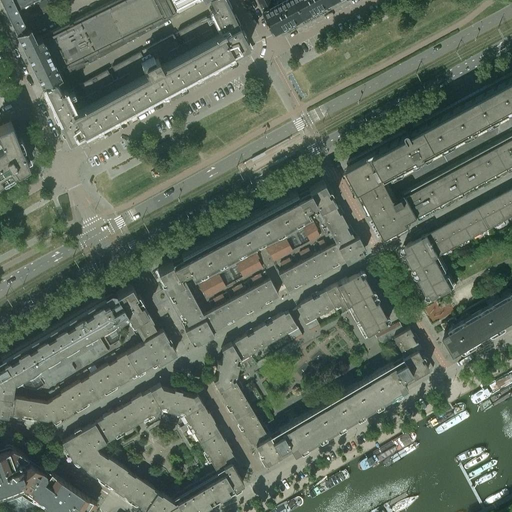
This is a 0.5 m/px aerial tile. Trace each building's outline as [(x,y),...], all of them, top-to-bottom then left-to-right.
[(17,7),(13,0),(0,0),(16,32),(29,26),(26,20),(24,22),(17,7)] [(47,0),(13,0),(17,7),(24,22),(26,20),(51,8),(47,0)] [(62,75),(176,14),(169,0),(111,0),(35,38),(33,34),(31,30),(29,26),(16,32),(19,37),(21,40),(45,92),(46,94),(59,88),(58,85),(55,80),(55,78),(62,75)] [(55,115),(69,141),(248,44),(226,0),(210,0),(211,1),(213,5),(214,8),(211,10),(219,26),(213,29),(212,27),(206,30),(201,33),(195,36),(190,39),(183,42),(185,44),(180,47),(179,44),(173,47),(167,50),(153,58),(152,55),(149,56),(145,48),(140,51),(144,59),(141,60),(140,61),(142,64),(134,68),(124,74),(118,77),(119,80),(114,83),(113,80),(107,83),(102,86),(96,89),(91,92),(85,95),(86,98),(81,100),(80,98),(74,101),(71,103),(65,91),(64,88),(61,90),(59,88),(46,94),(55,115)] [(67,0),(47,0),(51,8),(67,0)] [(169,0),(176,14),(201,0),(169,0)] [(309,11),(303,0),(274,0),(265,6),(276,29),(309,11)] [(303,0),(309,11),(329,0),(303,0)] [(205,15),(200,18),(206,30),(212,27),(205,15)] [(200,18),(194,21),(201,33),(206,30),(200,18)] [(194,21),(189,24),(195,36),(201,33),(194,21)] [(189,24),(183,27),(190,39),(195,36),(189,24)] [(177,30),(183,42),(190,39),(183,27),(177,30)] [(172,33),(167,36),(173,47),(179,44),(172,33)] [(167,36),(161,39),(167,50),(173,47),(167,36)] [(161,39),(145,48),(149,56),(152,55),(153,58),(167,50),(161,39)] [(137,52),(128,57),(134,68),(142,64),(140,61),(141,60),(137,52)] [(128,57),(118,62),(124,74),(134,68),(128,57)] [(111,66),(118,77),(124,74),(118,62),(111,66)] [(107,69),(101,72),(107,83),(113,80),(107,69)] [(101,72),(96,74),(102,86),(107,83),(101,72)] [(96,74),(90,77),(96,89),(102,86),(96,74)] [(511,76),(414,130),(412,127),(412,126),(411,126),(410,126),(409,126),(408,126),(408,127),(407,127),(407,128),(407,129),(407,130),(409,132),(368,154),(367,154),(366,155),(365,155),(365,156),(360,158),(358,159),(358,160),(347,166),(351,173),(351,174),(352,175),(353,176),(385,236),(408,224),(407,220),(511,163),(511,76)] [(90,77),(85,80),(91,92),(96,89),(90,77)] [(78,84),(85,95),(91,92),(85,80),(78,84)] [(73,86),(68,89),(74,101),(80,98),(73,86)] [(74,101),(68,89),(65,91),(71,103),(74,101)] [(0,179),(28,163),(12,125),(10,120),(0,123),(0,138),(2,143),(0,143),(0,179)] [(179,249),(182,255),(157,268),(161,277),(163,276),(165,279),(163,280),(167,287),(182,279),(178,271),(182,268),(184,271),(189,268),(201,290),(203,290),(206,296),(225,286),(218,273),(236,264),(242,277),(262,266),(257,258),(259,257),(255,250),(263,245),(267,252),(268,252),(273,260),(292,250),(285,237),(302,228),(309,240),(319,235),(316,229),(317,228),(305,206),(310,203),(308,200),(313,197),(318,206),(333,198),(329,190),(327,191),(325,188),(327,187),(322,179),(297,192),(295,187),(179,249)] [(511,213),(511,186),(511,187),(495,196),(497,199),(507,217),(511,213)] [(507,217),(497,199),(495,196),(478,205),(479,208),(489,226),(507,217)] [(333,198),(318,206),(316,207),(319,212),(316,214),(321,223),(324,221),(327,226),(343,217),(333,198)] [(489,226),(479,208),(478,205),(461,214),(462,217),(472,235),(489,226)] [(472,235),(462,217),(461,214),(444,223),(445,226),(455,244),(472,235)] [(343,217),(327,226),(330,231),(327,233),(332,242),(335,241),(337,245),(354,236),(343,217)] [(455,244),(445,226),(444,223),(428,232),(429,235),(439,253),(455,244)] [(439,253),(429,235),(428,232),(402,246),(416,272),(442,258),(439,253)] [(357,234),(354,236),(337,245),(335,241),(326,245),(327,246),(328,249),(329,249),(330,252),(333,258),(334,260),(337,259),(338,260),(343,257),(345,261),(363,251),(360,246),(363,245),(357,234)] [(335,262),(334,260),(333,258),(330,252),(329,249),(328,249),(327,246),(326,245),(323,239),(318,242),(321,248),(311,254),(308,247),(299,252),(302,258),(297,261),(306,278),(335,262)] [(287,288),(306,278),(297,261),(292,264),(289,257),(280,262),(283,269),(278,272),(287,288)] [(442,258),(416,272),(430,298),(456,284),(450,273),(446,275),(443,269),(447,267),(442,258)] [(374,295),(363,274),(360,269),(324,288),(333,304),(338,302),(341,306),(345,304),(348,309),(374,295)] [(254,284),(249,287),(258,303),(278,293),(269,276),(263,279),(260,273),(251,278),(254,284)] [(184,278),(182,279),(167,287),(171,294),(173,294),(175,298),(175,301),(178,307),(194,298),(191,293),(194,291),(189,282),(187,284),(184,278)] [(511,281),(449,319),(441,324),(446,332),(443,333),(455,352),(464,346),(465,348),(468,346),(511,320),(511,281)] [(235,295),(230,297),(239,314),(258,303),(249,287),(244,290),(241,283),(232,288),(235,295)] [(128,284),(115,291),(114,289),(110,288),(43,328),(0,353),(0,410),(13,413),(15,395),(9,394),(12,378),(14,377),(16,380),(34,369),(38,376),(42,374),(43,376),(43,377),(47,386),(49,386),(74,371),(75,369),(71,363),(72,361),(70,357),(75,354),(76,356),(77,358),(79,358),(83,364),(84,365),(108,351),(97,332),(119,318),(118,316),(126,311),(131,320),(147,311),(141,301),(139,302),(134,294),(136,293),(131,284),(128,284)] [(311,295),(305,298),(314,315),(319,312),(320,315),(329,310),(328,307),(333,304),(324,288),(318,291),(317,294),(313,296),(311,295)] [(220,324),(239,314),(230,297),(225,300),(222,293),(213,298),(216,305),(211,308),(213,313),(214,315),(220,324)] [(374,295),(348,309),(354,319),(357,317),(360,322),(356,324),(362,334),(387,321),(387,320),(388,320),(374,295)] [(194,298),(178,307),(181,313),(184,314),(186,318),(185,320),(188,326),(204,317),(202,313),(202,312),(205,311),(200,302),(197,303),(194,298)] [(314,315),(305,298),(299,302),(300,303),(296,305),(310,331),(320,326),(314,315)] [(211,308),(202,313),(204,317),(188,326),(184,328),(192,342),(194,343),(213,332),(211,329),(220,324),(214,315),(213,313),(211,308)] [(287,310),(284,312),(283,310),(277,314),(286,330),(292,341),(302,335),(287,310)] [(153,321),(147,311),(131,320),(140,334),(143,340),(125,351),(136,370),(155,359),(157,363),(174,352),(175,349),(170,341),(169,342),(167,338),(168,337),(161,327),(157,330),(154,326),(152,322),(153,321)] [(264,322),(258,325),(268,341),(272,338),(274,341),(283,336),(281,333),(286,330),(277,314),(271,317),(270,320),(266,322),(264,322)] [(399,321),(394,323),(374,334),(380,343),(392,336),(392,335),(403,329),(399,321)] [(245,332),(240,336),(249,352),(254,349),(255,352),(264,347),(263,344),(268,341),(258,325),(252,328),(252,331),(248,333),(245,332)] [(392,335),(392,336),(395,341),(393,342),(398,351),(401,350),(403,354),(404,355),(416,347),(420,345),(416,339),(414,339),(411,335),(412,332),(408,326),(403,329),(392,335)] [(240,336),(234,339),(233,339),(234,341),(232,343),(231,343),(238,355),(242,363),(252,357),(249,352),(240,336)] [(216,360),(214,359),(212,364),(215,365),(219,366),(216,376),(212,378),(218,388),(220,387),(220,386),(232,379),(231,378),(232,373),(235,374),(238,362),(235,361),(236,356),(238,355),(231,343),(232,343),(231,341),(220,347),(223,351),(220,361),(216,360)] [(326,399),(288,421),(271,431),(272,432),(255,443),(259,450),(261,449),(263,452),(260,454),(259,457),(264,466),(267,467),(281,459),(282,455),(281,452),(286,449),(289,454),(299,448),(300,445),(302,444),(304,443),(306,444),(318,437),(318,435),(322,432),(325,433),(336,426),(337,424),(342,421),(343,422),(356,415),(355,413),(360,410),(362,411),(374,404),(375,401),(379,399),(381,400),(393,393),(393,390),(397,388),(400,389),(410,383),(407,378),(412,375),(414,378),(418,378),(431,370),(432,367),(427,358),(424,357),(421,359),(419,355),(420,354),(416,347),(404,355),(403,354),(401,355),(326,399)] [(106,362),(97,367),(109,386),(118,381),(118,382),(124,379),(125,379),(124,378),(128,376),(128,375),(136,370),(125,351),(116,356),(114,351),(111,354),(110,355),(108,356),(107,356),(104,358),(106,362)] [(86,368),(82,370),(82,372),(80,373),(79,372),(75,374),(78,379),(69,384),(81,403),(90,398),(90,399),(96,396),(97,396),(96,395),(100,393),(100,392),(109,386),(97,367),(89,372),(86,368)] [(239,375),(232,379),(220,386),(220,387),(222,390),(220,391),(224,397),(240,388),(245,385),(239,375)] [(175,383),(173,389),(162,386),(159,382),(150,388),(160,404),(162,403),(166,404),(165,408),(178,411),(179,408),(183,409),(184,411),(201,401),(196,391),(192,394),(180,391),(182,385),(175,383)] [(51,397),(46,400),(45,408),(50,416),(52,420),(62,414),(62,416),(67,413),(68,413),(68,412),(72,410),(72,409),(81,403),(69,384),(60,389),(58,385),(55,387),(54,388),(52,389),(51,389),(48,391),(51,397)] [(140,392),(135,395),(134,392),(129,395),(130,398),(130,399),(122,404),(133,423),(143,418),(142,416),(150,412),(151,413),(161,407),(160,404),(150,388),(141,393),(140,392)] [(243,393),(240,388),(224,397),(227,403),(230,404),(232,408),(231,410),(235,416),(251,406),(248,401),(251,400),(245,391),(243,393)] [(39,399),(15,395),(13,413),(27,415),(27,417),(32,418),(33,416),(37,417),(47,418),(50,416),(45,408),(46,400),(39,399)] [(201,401),(184,411),(182,412),(188,422),(189,422),(194,430),(193,431),(199,440),(218,429),(213,420),(214,420),(211,415),(214,413),(211,408),(207,410),(201,401)] [(107,411),(102,414),(103,415),(94,421),(105,440),(115,434),(114,433),(122,428),(123,429),(133,423),(122,404),(112,410),(110,406),(105,409),(107,411)] [(251,406),(235,416),(238,422),(241,423),(243,426),(242,429),(246,435),(262,425),(259,420),(262,419),(257,410),(254,412),(251,406)] [(73,459),(74,458),(105,440),(94,421),(61,440),(73,459)] [(262,425),(246,435),(249,441),(251,440),(253,444),(255,443),(272,432),(271,431),(266,422),(262,425)] [(223,438),(218,429),(199,440),(205,451),(206,450),(211,458),(210,459),(216,469),(230,460),(230,461),(235,458),(229,448),(233,446),(230,441),(227,443),(225,438),(223,438)] [(357,462),(363,471),(415,440),(409,431),(357,462)] [(104,511),(100,509),(98,511),(92,507),(96,501),(12,445),(9,446),(8,443),(5,440),(1,438),(0,436),(0,511),(104,511)] [(105,440),(74,458),(86,466),(85,468),(86,468),(95,474),(96,473),(101,477),(104,479),(110,471),(117,461),(107,454),(106,455),(103,453),(108,445),(105,440)] [(230,460),(216,469),(173,494),(174,495),(170,497),(171,497),(161,511),(190,511),(243,481),(230,461),(230,460)] [(121,464),(117,461),(110,471),(104,479),(113,485),(112,486),(117,489),(115,491),(120,495),(122,492),(122,493),(123,491),(131,497),(143,479),(134,473),(134,474),(126,468),(126,467),(121,464)] [(153,485),(143,479),(131,497),(140,503),(139,504),(138,507),(142,510),(144,507),(149,511),(149,510),(152,511),(161,511),(171,497),(170,497),(161,491),(160,492),(152,486),(153,485)]
